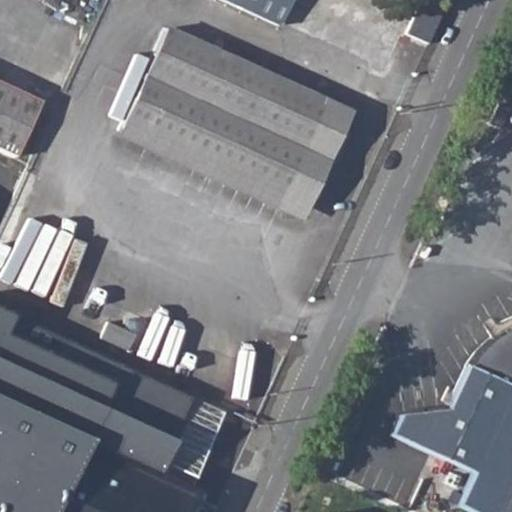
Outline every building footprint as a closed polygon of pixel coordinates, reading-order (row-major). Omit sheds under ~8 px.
[(43,0),(82,14),(87,0),(43,0)] [(222,0),(279,26),(290,0),(222,0)] [(413,3),(400,27),(428,42),(441,17),(413,3)] [(163,28),(119,126),(303,208),(347,112),(163,28)] [(0,85),(0,151),(12,157),(37,102),(0,85)] [(511,331),(466,364),(445,410),(399,416),(389,437),(471,474),(457,505),(471,511),(500,511),(505,504),(511,507),(511,331)] [(0,339),(0,511),(188,511),(221,439),(0,339)]
